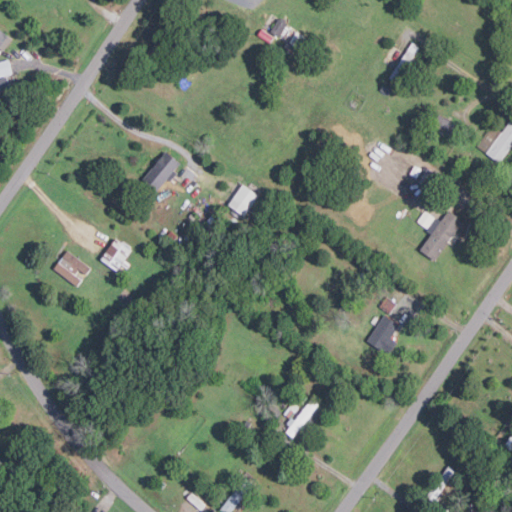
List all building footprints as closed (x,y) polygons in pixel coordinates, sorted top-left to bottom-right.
[(0,30),(6,35),(14,41),(5,53),(0,49),(0,30)] [(20,98),(5,103),(4,99),(2,99),(4,106),(0,107),(0,64),(10,61),(14,75),(0,79),(0,81),(14,77),(20,98)] [(458,127),(437,114),(431,123),(453,136),(458,127)] [(511,145),(511,122),(507,120),(488,155),(502,163),(511,145)] [(156,190),(142,178),(166,150),(180,162),(156,190)] [(229,206),(246,216),(258,194),(241,184),(229,206)] [(429,228),(435,218),(424,211),(418,222),(429,228)] [(421,251),(438,261),(462,219),(448,211),(442,221),(436,217),(427,232),(430,234),(421,251)] [(115,238),(133,250),(126,260),(131,266),(128,270),(122,266),(117,272),(100,260),(115,238)] [(66,251),(90,269),(77,287),(53,269),(66,251)] [(392,304),(384,299),(380,308),(388,312),(392,304)] [(384,316),(385,317),(387,314),(398,322),(397,323),(399,327),(390,339),(397,344),(389,356),(382,351),(378,356),(372,352),(375,348),(366,342),(384,316)] [(312,400),(319,406),(315,411),(319,415),(311,425),(307,423),(295,439),(287,433),(291,427),(288,425),(293,419),(296,421),(312,400)] [(456,473),(431,508),(424,502),(427,497),(425,496),(429,490),(431,492),(449,468),(456,473)] [(216,511),(220,511),(243,483),(240,481),(247,472),(257,480),(241,501),(243,502),(245,500),(247,501),(238,511),(237,511),(238,509),(237,508),(233,511),(214,511),(215,511),(216,511)] [(193,494),(206,505),(200,511),(187,501),(193,494)]
